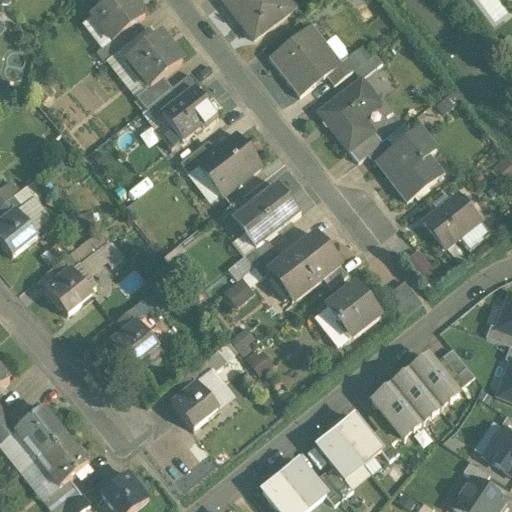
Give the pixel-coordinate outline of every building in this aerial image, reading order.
[(130,0),(119,0),(94,20),(114,45),(114,46),(125,38),(147,21),(130,0)] [(229,0),(227,2),(225,4),(255,43),(294,13),(284,0),(229,0)] [(312,29),(269,62),(300,102),(327,81),(339,72),(338,71),(342,67),(312,29)] [(125,38),(114,46),(114,45),(98,57),(107,67),(132,46),(125,38)] [(161,39),(130,64),(151,91),(152,91),(164,82),(183,67),(161,39)] [(357,73),(353,76),(360,85),(361,85),(381,69),(374,60),(357,73)] [(339,72),(327,81),(334,91),(353,76),(357,73),(348,63),(342,67),(338,71),(339,72)] [(192,78),(173,93),(182,104),(196,93),(197,95),(202,91),(192,78)] [(164,82),(152,91),(151,91),(138,101),(148,113),(173,93),(164,82)] [(361,85),(360,85),(319,117),(349,156),(350,156),(374,136),(364,123),(382,109),(379,105),(361,85)] [(173,93),(148,113),(157,125),(163,121),(162,120),(182,104),(173,93)] [(197,95),(196,93),(182,104),(162,120),(163,121),(173,134),(183,146),(202,131),(204,134),(219,122),(197,95)] [(221,111),(214,102),(207,108),(215,117),(221,111)] [(173,134),(163,142),(173,154),(183,146),(173,134)] [(395,153),(379,165),(380,166),(378,168),(408,207),(436,184),(423,166),(436,156),(419,134),(395,153)] [(374,136),(350,156),(358,166),(367,159),(383,147),(374,136)] [(210,161),(199,170),(223,201),(263,170),(239,139),(210,161)] [(61,164),(73,155),(61,140),(49,149),(61,164)] [(383,147),(367,159),(375,170),(378,168),(380,166),(379,165),(395,153),(387,144),(383,147)] [(202,152),(182,167),(190,178),(199,170),(210,161),(202,152)] [(511,166),(509,161),(495,170),(503,183),(511,177),(511,166)] [(0,212),(19,197),(11,187),(0,195),(0,212)] [(302,219),(278,189),(239,219),(251,234),(263,249),(268,245),(302,219)] [(459,199),(424,227),(445,255),(480,227),(459,199)] [(14,201),(0,212),(0,221),(3,226),(16,215),(17,216),(22,212),(14,201)] [(3,226),(0,228),(0,249),(11,263),(38,242),(17,216),(16,215),(3,226)] [(263,249),(251,234),(246,239),(257,253),(257,254),(263,249)] [(284,265),(273,274),(274,275),(270,279),(294,308),(324,285),(341,271),(316,239),(284,265)] [(263,249),(257,254),(257,253),(246,261),(255,272),(277,256),(268,245),(263,249)] [(121,263),(108,247),(97,255),(111,272),(121,263)] [(277,256),(255,272),(264,283),(270,279),(274,275),(273,274),(284,265),(277,256)] [(78,271),(69,260),(51,275),(59,285),(71,275),(71,276),(78,271)] [(341,271),(324,285),(331,294),(348,281),(341,271)] [(59,285),(45,296),(67,322),(92,302),(71,276),(71,275),(59,285)] [(224,302),(234,314),(253,299),(243,286),(224,302)] [(404,287),(386,302),(403,324),(422,308),(404,287)] [(356,290),(326,313),(340,330),(342,328),(354,343),(380,321),(356,290)] [(511,300),(510,299),(496,333),(496,335),(511,341),(511,300)] [(138,311),(119,327),(127,337),(139,327),(140,328),(147,322),(138,311)] [(127,337),(114,348),(135,374),(160,354),(140,328),(139,327),(127,337)] [(511,353),(511,341),(496,335),(496,333),(490,331),(485,343),(509,353),(511,353)] [(247,336),(233,351),(257,373),(271,359),(247,336)] [(196,374),(204,384),(237,358),(229,347),(196,374)] [(466,373),(451,355),(442,362),(457,380),(466,373)] [(457,380),(442,362),(433,370),(447,388),(457,380)] [(433,370),(428,363),(419,370),(420,371),(411,379),(409,376),(408,377),(409,379),(440,418),(441,417),(439,414),(448,407),(449,408),(458,401),(455,398),(447,388),(433,370)] [(511,366),(511,368),(497,402),(511,407),(511,366)] [(0,371),(0,394),(11,386),(0,371)] [(474,383),(466,373),(457,380),(465,390),(474,383)] [(196,374),(178,389),(186,398),(199,388),(199,389),(204,384),(196,374)] [(439,416),(409,379),(401,385),(401,386),(393,393),(391,391),(389,392),(391,394),(421,431),(422,432),(423,431),(421,429),(430,421),(431,423),(439,416)] [(465,390),(457,380),(447,388),(455,398),(465,390)] [(186,398),(172,409),(194,436),(220,415),(199,389),(199,388),(186,398)] [(421,431),(391,394),(383,400),(383,401),(374,408),(372,406),(371,407),(377,415),(392,433),(400,443),(404,447),(405,446),(403,443),(412,436),(413,437),(421,431)] [(66,441),(44,414),(19,434),(16,436),(17,437),(25,447),(30,444),(43,460),(66,441)] [(392,433),(377,415),(368,422),(378,434),(383,440),(392,433)] [(6,418),(0,422),(0,449),(0,450),(17,437),(16,436),(19,434),(6,418)] [(369,442),(353,423),(335,438),(362,471),(380,457),(369,442)] [(502,434),(511,440),(511,427),(507,424),(501,433),(502,434)] [(392,433),(383,440),(391,450),(400,443),(392,433)] [(383,440),(378,434),(369,442),(380,457),(389,467),(398,459),(391,450),(383,440)] [(511,440),(502,434),(483,463),(511,482),(511,440)] [(362,471),(335,438),(317,453),(332,472),(344,486),(362,471)] [(88,470),(66,441),(43,460),(56,476),(52,480),(61,491),(61,492),(70,484),(88,470)] [(313,487),(298,468),(280,483),(303,511),(312,511),(325,501),(313,487)] [(464,481),(473,487),(482,494),(489,484),(470,471),(464,481)] [(344,486),(332,472),(323,479),(343,504),(352,497),(344,486)] [(129,478),(102,500),(111,511),(138,511),(149,504),(129,478)] [(323,479),(313,487),(325,501),(334,511),(343,504),(323,479)] [(303,511),(280,483),(262,498),(273,511),(303,511)] [(70,484),(61,492),(61,491),(51,499),(61,511),(67,511),(82,500),(70,484)] [(473,487),(456,511),(504,511),(506,510),(482,494),(473,487)] [(82,500),(67,511),(88,511),(91,510),(82,500)]
